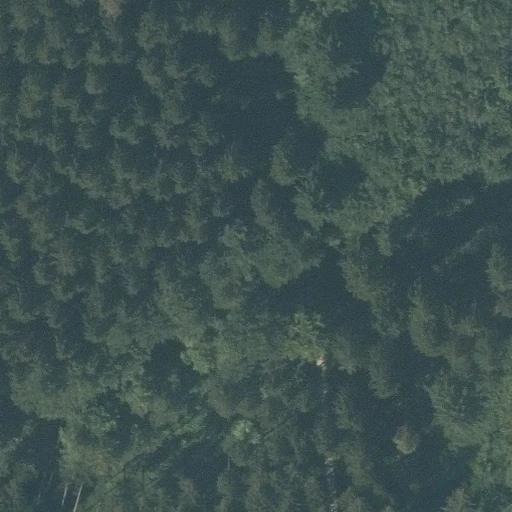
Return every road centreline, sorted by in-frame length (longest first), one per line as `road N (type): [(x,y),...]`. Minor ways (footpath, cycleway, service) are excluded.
road 1 (track): [(0,433),(511,96)]
road 2 (unknown): [(286,0),(318,227),(338,511)]
